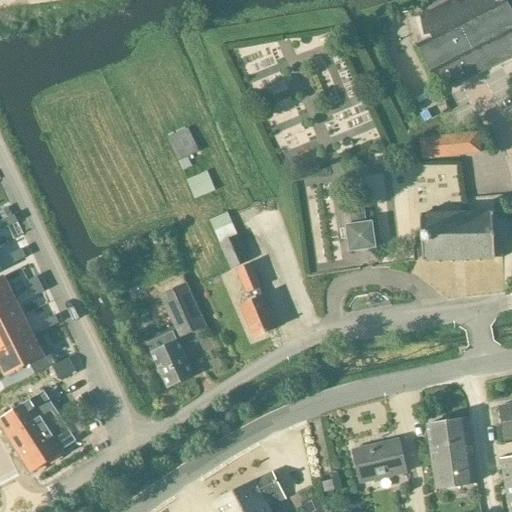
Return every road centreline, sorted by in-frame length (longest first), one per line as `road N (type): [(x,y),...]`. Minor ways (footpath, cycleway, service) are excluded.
road 1 (unclassified): [(24,509),(322,336),(473,309)]
road 2 (tertiary): [(129,511),(235,442),(290,418),(484,364)]
